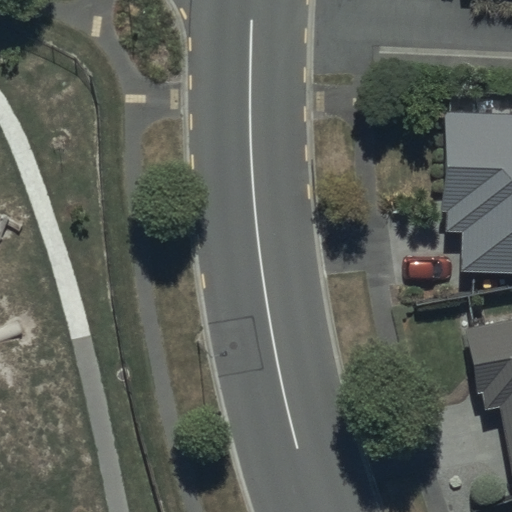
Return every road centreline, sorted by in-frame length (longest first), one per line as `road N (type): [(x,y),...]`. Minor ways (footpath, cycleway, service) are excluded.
road 1 (residential): [(320,511),(263,270),(250,20)]
road 2 (residential): [(511,27),(250,20)]
